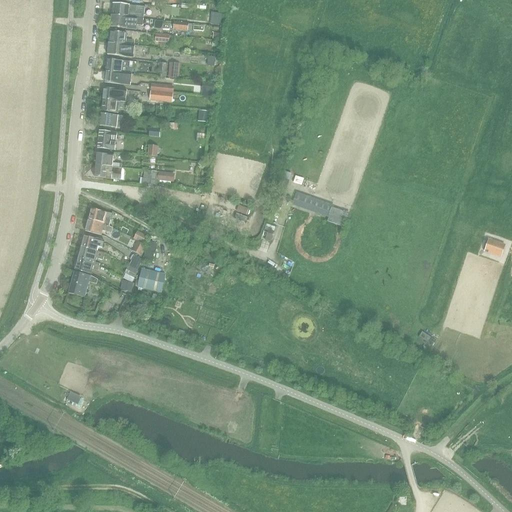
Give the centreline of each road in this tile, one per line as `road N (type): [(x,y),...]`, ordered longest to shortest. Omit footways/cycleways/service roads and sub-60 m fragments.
road 1 (unclassified): [(503,511),(454,467),(405,440),(203,359),(37,306)]
road 2 (residential): [(37,306),(60,244),(89,0)]
road 3 (track): [(0,488),(111,488),(167,511)]
